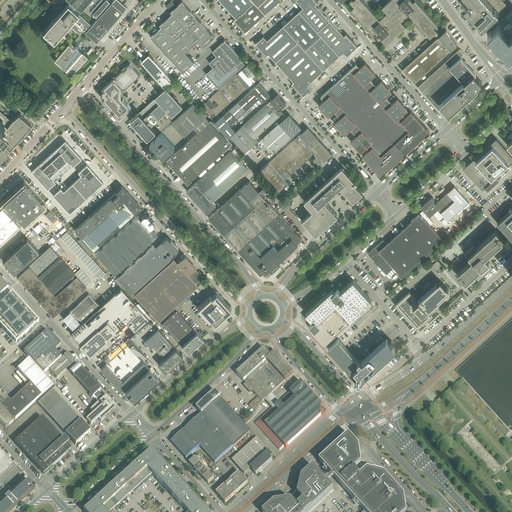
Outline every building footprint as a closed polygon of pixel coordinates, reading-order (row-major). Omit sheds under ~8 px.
[(54,60),(68,72),(71,75),(73,73),(87,57),(79,49),(80,48),(80,45),(78,44),(77,46),(75,44),(85,33),(96,43),(104,33),(127,8),(118,0),(113,0),(110,4),(108,3),(109,2),(106,0),(105,0),(93,15),(97,19),(91,25),(74,10),(76,7),(80,11),(90,0),(67,0),(69,2),(67,4),(60,12),(42,32),(53,42),(70,23),(71,24),(69,25),(79,34),(83,30),(84,30),(79,36),(72,43),(70,42),(54,60)] [(220,0),(236,18),(255,1),(253,0),(220,0)] [(253,0),(255,1),(266,13),(280,0),(253,0)] [(330,20),(318,7),(315,4),(318,2),(315,0),(296,0),(303,7),(299,11),(318,31),(330,20)] [(389,0),(382,7),(387,12),(379,19),(361,0),(349,0),(350,0),(350,1),(354,6),(351,8),(373,32),(375,31),(378,35),(377,35),(377,36),(377,37),(378,38),(379,38),(380,38),(381,38),(386,43),(406,25),(401,19),(409,12),(430,37),(434,33),(435,33),(436,34),(437,34),(437,33),(438,33),(438,32),(438,31),(438,30),(434,26),(437,24),(415,0),(413,0),(412,0),(389,0)] [(480,21),(482,24),(496,11),(494,9),(496,7),(497,8),(501,4),(497,0),(460,0),(462,2),(462,3),(467,9),(468,8),(469,9),(469,10),(477,18),(476,19),(479,22),(480,21)] [(176,17),(188,7),(182,1),(171,11),(172,13),(176,17)] [(245,32),(257,21),(266,13),(255,1),(236,18),(234,20),(245,31),(245,32)] [(182,23),(193,13),(188,7),(176,17),(182,23)] [(511,8),(504,16),(508,21),(502,27),(498,23),(487,33),(508,57),(511,53),(511,8)] [(299,11),(296,14),(283,25),(298,41),(305,49),(313,42),(321,35),(318,31),(299,11)] [(172,13),(169,16),(166,19),(179,33),(185,27),(182,23),(176,17),(172,13)] [(187,29),(198,19),(193,13),(182,23),(185,27),(187,29)] [(508,21),(504,16),(497,22),(498,23),(502,27),(508,21)] [(167,32),(172,38),(173,38),(179,33),(166,19),(160,24),(162,26),(167,32)] [(193,35),(204,25),(198,19),(187,29),(193,35)] [(357,46),(353,41),(346,34),(344,36),(330,20),(318,31),(321,35),(339,55),(343,52),(347,55),(357,46)] [(204,25),(193,35),(198,41),(209,31),(204,25)] [(255,43),(266,55),(266,56),(269,54),(276,61),(298,41),(283,25),(267,40),(264,36),(255,43)] [(162,26),(158,30),(151,36),(156,42),(167,32),(162,26)] [(186,52),(198,41),(193,35),(187,29),(185,27),(179,33),(173,38),(178,44),(183,50),(186,52)] [(457,44),(446,30),(430,44),(424,49),(402,70),(414,83),(450,49),(450,50),(457,44)] [(215,37),(209,31),(198,41),(203,47),(215,37)] [(156,42),(161,48),(172,38),(167,32),(156,42)] [(331,62),(339,55),(321,35),(313,42),(331,62)] [(167,54),(178,44),(173,38),(172,38),(161,48),(167,54)] [(239,55),(225,40),(213,51),(217,56),(209,62),(213,67),(206,74),(218,88),(245,63),(242,60),(242,59),(242,58),(239,55)] [(424,49),(430,44),(427,40),(421,45),(424,49)] [(292,83),(302,95),(303,96),(311,88),(308,84),(323,70),(305,49),(298,41),(276,61),(294,81),(292,83)] [(323,70),(331,62),(313,42),(305,49),(323,70)] [(172,60),(183,50),(178,44),(167,54),(172,60)] [(460,49),(419,86),(418,87),(422,92),(460,57),(464,54),(460,49)] [(177,66),(189,56),(186,52),(183,50),(172,60),(177,66)] [(149,55),(142,61),(141,61),(142,62),(143,63),(144,65),(165,88),(173,81),(149,54),(149,55)] [(183,72),(194,62),(189,56),(177,66),(183,72)] [(448,114),(449,113),(470,93),(469,91),(470,90),(470,91),(472,89),(472,88),(475,86),(476,87),(482,82),(460,57),(422,92),(440,112),(443,109),(448,114)] [(370,68),(365,62),(360,67),(356,64),(342,77),(350,86),(370,68)] [(102,95),(104,97),(103,98),(120,117),(131,107),(122,97),(122,91),(140,75),(130,63),(126,67),(126,66),(122,69),(123,70),(116,77),(115,76),(113,77),(114,78),(103,88),(105,89),(103,91),(102,95)] [(258,77),(247,64),(205,102),(216,115),(258,77)] [(370,68),(350,86),(347,89),(355,98),(373,82),(370,78),(375,73),(370,68)] [(339,79),(339,80),(347,89),(350,86),(342,77),(341,78),(339,79)] [(318,105),(323,110),(347,89),(339,80),(321,96),(324,100),(318,105)] [(386,86),(381,80),(376,85),(373,82),(355,98),(363,107),(386,86)] [(257,95),(265,88),(259,82),(252,88),(257,95)] [(386,86),(363,107),(371,116),(389,100),(386,96),(391,91),(386,86)] [(151,126),(167,111),(172,116),(183,107),(182,107),(183,106),(166,88),(131,119),(131,120),(130,121),(147,139),(148,138),(156,131),(151,126)] [(257,95),(252,88),(244,95),(252,104),(259,97),(257,95)] [(265,88),(257,95),(259,97),(263,101),(270,94),(265,88)] [(347,89),(323,110),(328,116),(334,111),(337,114),(355,98),(347,89)] [(277,93),(236,131),(230,136),(245,152),(258,141),(255,138),(283,113),(280,109),(280,108),(286,103),(277,93)] [(252,104),(244,95),(237,102),(245,111),(252,104)] [(339,128),(340,128),(363,107),(355,98),(337,114),(340,117),(334,122),(339,128)] [(402,104),(402,103),(397,98),(392,103),(389,100),(371,116),(379,125),(402,104)] [(205,102),(201,106),(212,118),(213,120),(217,116),(216,115),(205,102)] [(229,109),(237,117),(245,111),(237,102),(229,109)] [(402,103),(402,104),(379,125),(395,142),(409,129),(401,120),(405,117),(402,114),(407,109),(402,103)] [(194,128),(198,132),(209,121),(193,104),(172,122),(185,136),(194,128)] [(363,107),(340,128),(339,128),(345,134),(350,129),(353,132),(371,116),(363,107)] [(237,117),(229,109),(222,115),(230,124),(237,117)] [(0,160),(10,149),(11,148),(12,147),(14,144),(15,143),(16,143),(17,141),(20,137),(26,130),(30,127),(31,125),(28,123),(23,118),(20,115),(18,114),(16,117),(12,121),(12,122),(0,111),(0,160)] [(411,111),(405,117),(401,120),(409,129),(395,142),(405,154),(407,153),(406,152),(425,135),(425,136),(430,131),(426,127),(425,127),(411,111)] [(293,118),(292,118),(290,115),(290,114),(289,114),(261,140),(273,154),(302,128),(301,127),(298,124),(298,123),(295,123),(293,121),(293,118)] [(230,124),(222,115),(214,123),(228,138),(230,136),(236,131),(230,124)] [(356,146),(356,145),(379,125),(371,116),(353,132),(356,135),(351,140),(356,146)] [(171,166),(182,178),(188,184),(233,143),(228,138),(214,123),(211,120),(209,121),(198,132),(166,160),(169,163),(166,166),(171,166)] [(356,145),(356,146),(361,151),(366,146),(369,149),(363,155),(377,171),(376,172),(381,176),(385,172),(385,171),(404,154),(404,155),(405,154),(395,142),(379,125),(356,145)] [(326,147),(308,127),(260,170),(279,191),(288,183),(285,180),(315,153),(317,156),(314,159),(319,165),(332,153),(326,147)] [(158,152),(163,157),(175,147),(161,133),(150,143),(155,148),(154,150),(157,153),(158,152)] [(463,167),(463,168),(465,170),(482,189),(511,161),(511,155),(496,138),(484,148),(486,150),(482,154),(480,152),(463,167)] [(65,140),(56,147),(60,152),(69,145),(65,140)] [(69,145),(60,152),(63,155),(64,156),(73,149),(69,145)] [(56,147),(52,151),(59,159),(63,155),(60,152),(56,147)] [(73,149),(64,156),(69,161),(77,153),(73,149)] [(190,194),(207,212),(206,212),(207,212),(208,211),(216,205),(212,201),(248,168),(235,154),(237,153),(235,151),(233,152),(231,150),(188,189),(187,190),(188,191),(188,190),(191,193),(190,194)] [(52,151),(47,155),(54,163),(59,159),(52,151)] [(77,153),(69,161),(70,162),(70,163),(72,166),(81,158),(77,153)] [(47,155),(43,159),(50,167),(54,163),(47,155)] [(63,155),(59,159),(65,167),(70,163),(70,162),(69,161),(64,156),(63,155)] [(43,159),(38,164),(43,168),(45,171),(50,167),(43,159)] [(59,159),(54,163),(61,171),(65,167),(59,159)] [(54,163),(50,167),(57,175),(61,171),(54,163)] [(38,164),(31,170),(35,175),(43,168),(38,164)] [(86,164),(78,172),(81,175),(82,176),(91,169),(86,164)] [(50,167),(45,171),(47,173),(51,177),(52,179),(52,178),(57,175),(50,167)] [(334,218),(335,217),(337,215),(336,214),(337,214),(336,213),(335,213),(332,209),(332,208),(331,207),(331,208),(327,203),(326,202),(324,200),(329,196),(330,195),(334,191),(334,192),(336,191),(335,190),(340,186),(342,188),(341,188),(342,189),(343,189),(347,193),(346,194),(347,195),(347,194),(351,199),(352,200),(353,200),(355,198),(356,199),(357,198),(356,198),(359,195),(360,195),(361,194),(360,194),(363,192),(362,191),(361,190),(357,186),(357,185),(356,184),(356,185),(355,184),(357,181),(355,179),(354,180),(353,179),(354,179),(353,178),(352,178),(349,174),(349,173),(348,172),(348,173),(344,169),(344,168),(343,167),(342,167),(340,169),(339,168),(338,169),(339,170),(335,173),(334,173),(333,174),(329,178),(328,179),(324,183),(323,183),(322,184),(323,184),(319,188),(318,187),(317,188),(317,189),(313,193),(313,192),(312,193),(312,194),(308,198),(307,197),(306,198),(307,199),(305,201),(305,202),(306,203),(306,202),(310,207),(311,208),(313,210),(311,212),(311,211),(309,212),(310,213),(306,217),(305,216),(304,217),(305,218),(302,220),(303,220),(303,221),(304,222),(314,233),(314,234),(315,233),(316,234),(318,232),(318,233),(319,232),(319,231),(323,227),(324,228),(325,227),(324,227),(329,223),(330,222),(334,218)] [(43,168),(35,175),(39,180),(47,173),(45,171),(43,168)] [(91,169),(82,176),(86,180),(95,173),(91,169)] [(47,173),(39,180),(43,184),(51,177),(47,173)] [(95,173),(86,180),(88,182),(90,184),(98,177),(95,173)] [(81,175),(76,179),(83,186),(88,182),(86,180),(82,176),(81,175)] [(51,177),(43,184),(47,189),(55,182),(52,178),(52,179),(51,177)] [(98,177),(90,184),(94,190),(103,182),(98,177)] [(76,179),(72,183),(79,190),(83,186),(76,179)] [(23,180),(0,201),(0,248),(48,208),(33,191),(27,185),(23,180)] [(245,184),(236,192),(209,217),(261,274),(265,270),(267,272),(297,245),(298,243),(297,242),(301,238),(250,181),(245,184)] [(88,182),(83,186),(90,194),(94,190),(90,184),(88,182)] [(72,183),(68,187),(74,194),(79,190),(72,183)] [(115,191),(115,192),(89,215),(88,216),(89,216),(74,230),(81,237),(93,251),(141,207),(139,205),(140,205),(121,185),(115,191)] [(83,186),(79,190),(86,198),(90,194),(83,186)] [(439,207),(437,209),(448,220),(469,202),(454,186),(435,203),(439,207)] [(60,187),(53,195),(57,199),(64,192),(63,191),(60,187)] [(63,191),(64,192),(68,197),(70,198),(74,194),(68,187),(63,191)] [(79,190),(74,194),(81,202),(86,198),(79,190)] [(64,192),(57,199),(61,204),(68,197),(64,192)] [(74,194),(70,198),(72,200),(77,206),(81,202),(74,194)] [(68,197),(61,204),(64,207),(72,200),(70,198),(68,197)] [(429,216),(437,209),(439,207),(435,203),(433,201),(434,200),(434,199),(434,198),(433,198),(433,197),(432,197),(431,197),(430,198),(421,206),(429,216)] [(72,200),(64,207),(69,213),(77,206),(72,200)] [(497,223),(498,223),(511,238),(511,208),(498,222),(497,222),(497,223)] [(411,218),(412,219),(386,243),(383,239),(368,253),(386,274),(394,267),(402,276),(443,239),(419,212),(411,218)] [(114,274),(156,237),(149,230),(155,225),(152,221),(152,219),(150,219),(145,214),(140,219),(136,215),(95,253),(114,274)] [(462,247),(465,250),(468,254),(473,259),(459,272),(460,273),(458,275),(458,276),(461,280),(462,279),(465,283),(481,268),(489,261),(485,256),(502,240),(501,239),(503,237),(503,236),(499,232),(499,233),(496,229),(476,247),(470,240),(462,247)] [(68,232),(61,238),(64,241),(70,235),(68,232)] [(70,235),(64,241),(66,243),(73,237),(70,235)] [(73,237),(66,243),(68,246),(75,240),(73,237)] [(170,238),(169,240),(166,237),(156,247),(154,244),(117,277),(131,292),(178,249),(177,248),(178,247),(170,238)] [(2,260),(14,273),(38,250),(27,238),(17,247),(13,251),(2,260)] [(75,240),(68,246),(71,249),(77,243),(75,240)] [(57,243),(54,245),(60,252),(63,249),(57,243)] [(77,243),(71,249),(73,251),(80,245),(77,243)] [(54,245),(51,247),(52,248),(57,254),(60,252),(54,245)] [(80,245),(73,251),(75,254),(82,248),(80,245)] [(50,313),(52,315),(53,316),(86,286),(76,275),(60,257),(57,254),(52,248),(51,247),(50,246),(16,276),(17,276),(50,313)] [(82,248),(75,254),(78,256),(84,250),(82,248)] [(84,250),(78,256),(80,259),(87,253),(84,250)] [(87,253),(80,259),(83,262),(89,256),(87,253)] [(134,294),(158,321),(192,290),(198,285),(196,284),(197,284),(193,279),(199,274),(194,268),(195,267),(190,261),(184,255),(179,260),(177,262),(173,259),(134,294)] [(89,256),(83,262),(85,264),(92,258),(89,256)] [(92,258),(85,264),(87,267),(94,261),(92,258)] [(94,261),(87,267),(90,269),(96,263),(94,261)] [(96,263),(90,269),(92,272),(99,266),(96,263)] [(99,266),(92,272),(94,275),(101,268),(99,266)] [(101,268),(94,275),(97,277),(103,271),(101,268)] [(203,278),(199,274),(193,279),(197,284),(203,278)] [(372,301),(365,292),(353,279),(340,292),(337,289),(335,291),(332,289),(306,313),(313,321),(310,323),(312,325),(309,328),(325,345),(335,335),(372,301)] [(433,316),(427,310),(449,290),(446,287),(440,280),(417,301),(409,292),(395,304),(417,329),(423,324),(424,325),(433,316)] [(73,330),(70,333),(74,337),(79,343),(80,344),(79,345),(89,356),(108,339),(126,322),(135,331),(135,332),(149,319),(120,287),(100,306),(73,330)] [(12,293),(0,303),(5,308),(16,298),(12,293)] [(197,307),(205,316),(208,320),(210,319),(214,324),(231,309),(216,293),(211,297),(210,295),(209,296),(210,296),(197,307)] [(63,318),(67,323),(73,330),(100,306),(89,294),(63,318)] [(16,298),(5,308),(9,313),(21,302),(16,298)] [(21,302),(9,313),(14,318),(25,307),(21,302)] [(25,307),(14,318),(18,322),(29,312),(25,307)] [(5,308),(0,312),(0,321),(9,313),(5,308)] [(202,338),(200,336),(176,310),(173,313),(161,323),(187,352),(202,338)] [(29,312),(18,322),(22,327),(34,317),(29,312)] [(9,313),(0,321),(0,325),(2,328),(14,318),(9,313)] [(34,317),(22,327),(27,332),(38,322),(34,317)] [(14,318),(2,328),(7,333),(18,322),(14,318)] [(18,322),(7,333),(11,338),(22,327),(18,322)] [(22,327),(11,338),(15,343),(27,332),(22,327)] [(354,332),(354,331),(351,328),(340,337),(344,342),(354,332)] [(167,356),(163,359),(158,364),(165,372),(182,356),(175,348),(175,349),(173,346),(158,329),(144,341),(150,348),(154,345),(163,355),(164,353),(167,356)] [(60,346),(47,331),(24,352),(44,374),(61,358),(54,351),(60,346)] [(135,353),(138,351),(141,353),(142,352),(129,337),(124,341),(127,344),(100,368),(125,396),(127,394),(128,394),(134,400),(158,378),(143,362),(135,353)] [(395,349),(392,344),(387,339),(386,339),(362,361),(360,358),(358,360),(338,339),(328,348),(330,350),(329,350),(350,372),(355,378),(356,379),(357,379),(357,380),(358,381),(360,381),(361,380),(361,379),(362,379),(363,379),(395,349)] [(265,349),(264,349),(236,374),(244,382),(258,398),(249,406),(253,411),(254,410),(259,405),(293,374),(272,350),(271,350),(270,350),(270,349),(269,349),(268,349),(267,349),(266,349),(265,349)] [(64,357),(49,370),(57,378),(68,368),(75,361),(67,353),(63,356),(64,357)] [(8,400),(4,396),(0,391),(0,422),(6,429),(36,401),(44,393),(53,386),(29,359),(17,370),(29,383),(22,389),(24,391),(13,401),(11,403),(8,400)] [(90,427),(98,420),(101,422),(109,415),(117,408),(113,403),(106,395),(103,398),(98,392),(101,390),(77,364),(69,371),(90,394),(88,395),(91,398),(94,396),(99,402),(90,410),(93,414),(85,421),(88,424),(90,427)] [(315,398),(304,386),(301,388),(298,385),(255,424),(279,450),(284,446),(286,448),(290,445),(321,416),(321,415),(323,413),(325,413),(326,412),(326,411),(325,409),(324,409),(323,409),(321,407),(322,406),(315,398)] [(47,396),(53,390),(55,388),(53,386),(44,393),(47,396)] [(85,421),(55,388),(53,390),(68,407),(85,426),(88,424),(85,421)] [(44,393),(36,401),(47,413),(68,437),(75,445),(76,445),(78,443),(90,432),(85,426),(68,407),(53,390),(47,396),(44,393)] [(196,409),(202,415),(202,414),(233,448),(250,431),(220,398),(220,397),(215,391),(211,395),(212,396),(198,408),(197,408),(196,409)] [(262,408),(259,405),(254,410),(257,413),(262,408)] [(246,424),(257,414),(254,411),(243,421),(246,424)] [(220,460),(223,456),(233,448),(202,414),(202,415),(171,442),(186,459),(200,447),(215,464),(220,460)] [(42,418),(32,426),(14,443),(37,468),(37,467),(42,473),(51,465),(52,466),(69,451),(65,446),(61,441),(62,440),(42,418)] [(349,435),(319,462),(333,476),(334,478),(352,498),(353,499),(355,502),(360,506),(365,511),(364,511),(406,511),(404,497),(384,474),(367,470),(362,464),(359,447),(349,435)] [(64,438),(62,440),(61,441),(65,446),(69,443),(69,444),(69,443),(64,438)] [(256,475),(260,472),(262,469),(263,470),(272,461),(271,459),(273,457),(268,452),(270,451),(257,438),(231,461),(244,474),(250,469),(253,472),(256,475)] [(158,457),(152,451),(151,449),(141,459),(140,458),(140,459),(139,460),(147,468),(158,457)] [(200,463),(198,461),(201,458),(198,455),(189,463),(194,469),(200,463)] [(183,486),(184,485),(158,457),(147,468),(152,474),(151,474),(152,474),(152,475),(153,475),(156,479),(162,485),(166,489),(165,489),(172,496),(183,486)] [(138,461),(129,469),(128,470),(141,484),(142,485),(151,477),(153,475),(152,475),(152,474),(151,474),(152,474),(147,468),(139,460),(139,461),(138,460),(138,461)] [(200,463),(194,469),(199,474),(205,468),(206,467),(207,466),(203,461),(200,463)] [(333,476),(326,482),(313,467),(302,478),(298,495),(304,502),(298,507),(291,500),(274,503),(264,511),(309,511),(334,490),(328,484),(334,478),(333,476)] [(203,479),(209,473),(207,471),(205,468),(199,474),(203,479)] [(128,470),(119,478),(118,479),(118,480),(117,480),(129,494),(131,493),(130,493),(133,491),(134,492),(142,485),(141,484),(128,470)] [(209,473),(203,479),(208,484),(217,476),(214,473),(211,476),(209,473)] [(225,504),(248,483),(239,473),(216,494),(225,504)] [(0,511),(10,511),(34,490),(35,490),(28,483),(29,482),(30,481),(26,476),(7,493),(0,484),(0,511)] [(116,481),(107,489),(106,490),(118,504),(119,503),(129,494),(117,480),(116,481),(115,481),(116,481)] [(192,495),(185,487),(184,485),(183,486),(172,496),(173,498),(177,502),(181,506),(192,495)] [(106,491),(97,499),(96,500),(96,499),(95,500),(94,501),(102,509),(102,508),(104,511),(109,511),(117,505),(118,504),(106,490),(106,491)] [(188,511),(199,503),(193,496),(192,495),(181,506),(182,508),(183,508),(186,511),(188,511)] [(93,502),(84,510),(83,511),(104,511),(102,508),(102,509),(94,501),(93,501),(93,502)] [(201,505),(207,511),(208,511),(199,502),(199,503),(200,503),(200,504),(201,505)] [(207,511),(201,505),(200,504),(200,503),(199,503),(188,511),(207,511)]
